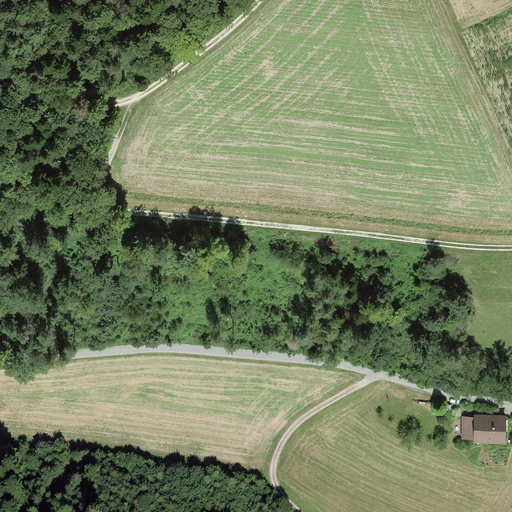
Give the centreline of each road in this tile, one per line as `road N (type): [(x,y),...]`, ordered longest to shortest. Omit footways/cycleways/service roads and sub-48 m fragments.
road 1 (track): [(511,247),(101,216),(109,139),(122,102)]
road 2 (track): [(0,360),(165,347),(374,372)]
road 3 (track): [(256,0),(215,40),(106,107),(59,98),(0,67)]
road 4 (track): [(374,372),(280,441),(271,475),(295,511)]
road 5 (track): [(437,0),(511,162)]
road 6 (track): [(511,407),(374,372)]
